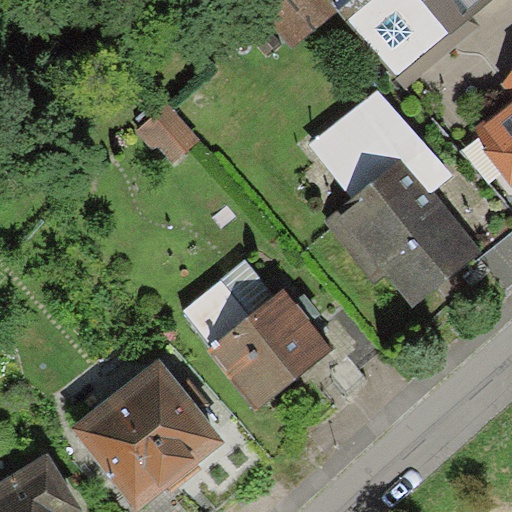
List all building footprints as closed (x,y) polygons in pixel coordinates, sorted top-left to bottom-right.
[(333,15),(321,0),(288,0),(271,13),(294,44),(333,15)] [(440,0),(448,8),(457,0),(440,0)] [(511,70),(511,89),(457,134),(511,204),(511,64),(509,66),(511,70)] [(406,274),(459,232),(416,178),(443,157),(415,123),(379,77),(309,133),(353,189),(332,205),(372,255),(384,246),(406,274)] [(435,107),(415,123),(443,157),(416,178),(459,232),(465,240),(511,204),(457,134),(435,107)] [(200,145),(165,110),(137,137),(172,173),(200,145)] [(252,323),(224,287),(185,317),(263,417),(334,363),(284,298),(252,323)] [(381,353),(345,306),(327,320),(363,366),(381,353)] [(328,376),(350,399),(368,382),(346,359),(328,376)] [(144,511),(145,511),(177,487),(220,451),(159,375),(83,436),(144,511)] [(0,493),(0,511),(71,511),(79,507),(50,461),(0,493)] [(196,511),(177,487),(145,511),(196,511)]
